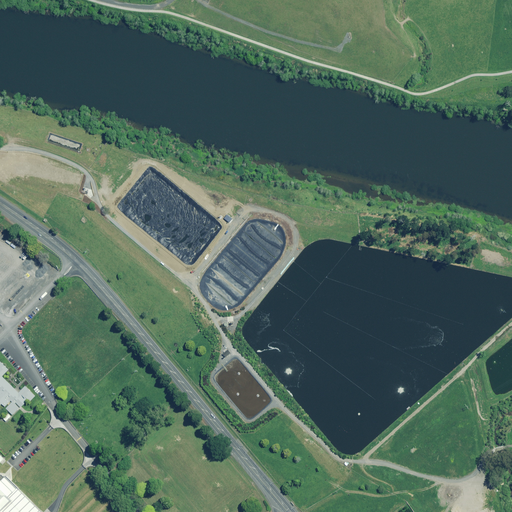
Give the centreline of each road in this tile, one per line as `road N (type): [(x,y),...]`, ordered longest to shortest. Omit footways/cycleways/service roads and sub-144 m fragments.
road 1 (track): [(469,474),(331,452),(232,347),(196,291),(111,220),(79,166),(0,145)]
road 2 (secondary): [(289,511),(87,271),(0,203)]
